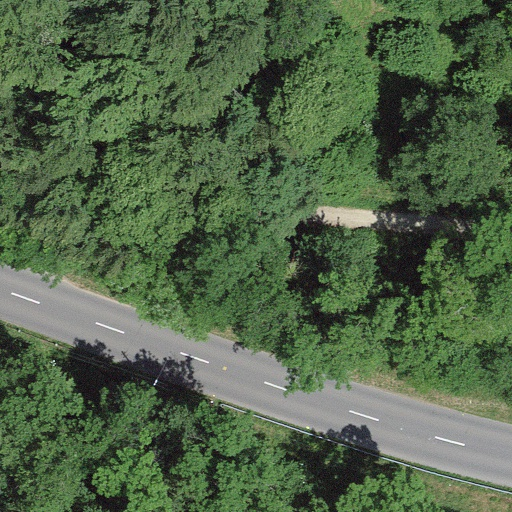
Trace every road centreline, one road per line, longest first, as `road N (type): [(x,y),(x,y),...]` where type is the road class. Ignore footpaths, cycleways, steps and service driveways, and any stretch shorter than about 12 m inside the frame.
road 1 (secondary): [(511,456),(278,388),(0,288)]
road 2 (track): [(511,237),(130,212),(0,195)]
